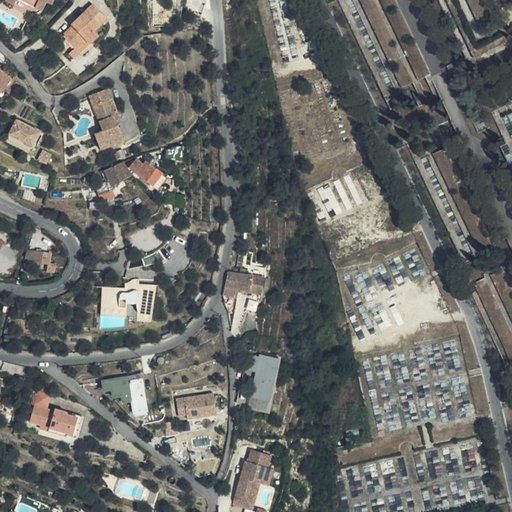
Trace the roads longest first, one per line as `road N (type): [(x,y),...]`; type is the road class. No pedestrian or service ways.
road 1 (unclassified): [(320,0),(467,306),(511,474)]
road 2 (unclassified): [(35,359),(160,349),(186,336),(212,303),(229,226),(213,0)]
road 3 (residential): [(35,359),(202,488),(213,511)]
road 4 (tertiary): [(0,287),(53,290),(66,283),(75,260),(63,236),(0,203)]
